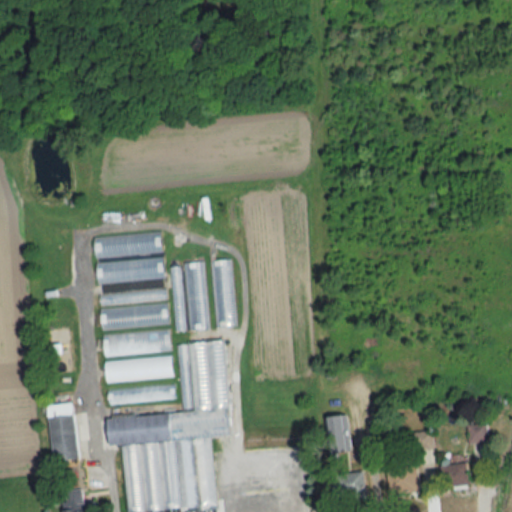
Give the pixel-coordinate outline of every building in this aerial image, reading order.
[(161,253),(159,232),(92,237),(93,258),(161,253)] [(95,263),(96,283),(162,279),(161,258),(95,263)] [(230,260),(210,261),(215,329),(234,327),(230,260)] [(203,262),(184,264),(188,331),(207,330),(203,262)] [(184,331),(179,267),(169,267),(174,331),(184,331)] [(98,304),(165,300),(165,291),(98,294),(98,304)] [(100,329),(167,324),(166,304),(99,309),(100,329)] [(102,335),(103,356),(169,352),(168,331),(102,335)] [(126,511),(215,511),(210,437),(230,435),(222,342),(176,345),(182,413),(106,419),(108,447),(121,446),(126,511)] [(106,361),(106,374),(170,373),(170,360),(106,361)] [(107,403),(174,399),(173,386),(107,390),(107,403)] [(47,418),(52,462),(78,459),(74,415),(47,418)] [(325,419),(328,454),(350,452),(347,416),(325,419)] [(466,426),(468,443),(487,441),(485,424),(466,426)] [(415,451),(434,448),(431,431),(413,433),(415,451)] [(440,467),(443,490),(468,487),(466,464),(440,467)] [(386,494),(417,494),(417,468),(386,468),(386,494)] [(364,499),(364,475),(332,475),(332,499),(364,499)] [(94,511),(94,501),(82,502),(82,489),(62,490),(63,511),(94,511)]
